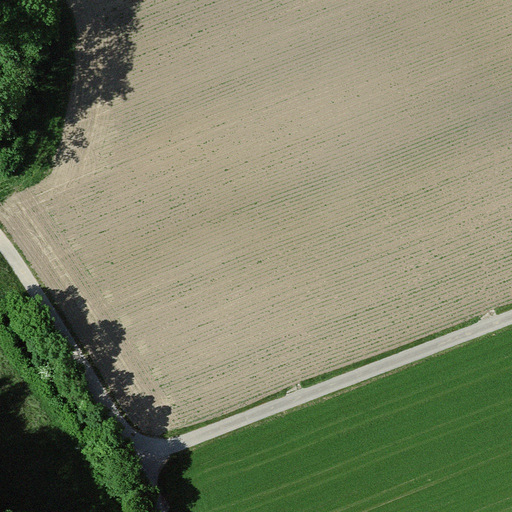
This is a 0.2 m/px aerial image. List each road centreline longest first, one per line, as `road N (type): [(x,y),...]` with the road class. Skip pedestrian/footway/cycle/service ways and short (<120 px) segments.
road 1 (track): [(511,314),(139,455)]
road 2 (track): [(158,511),(139,455),(0,240)]
